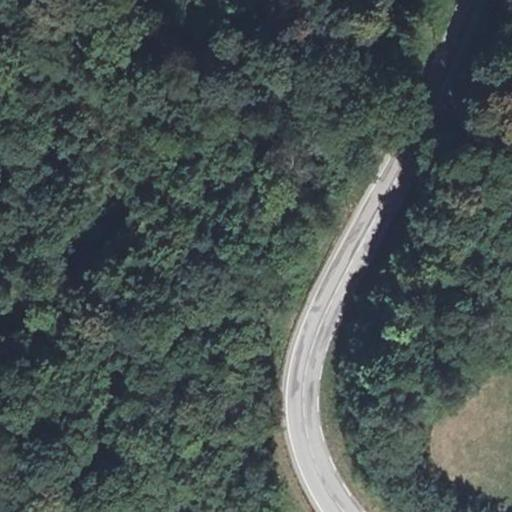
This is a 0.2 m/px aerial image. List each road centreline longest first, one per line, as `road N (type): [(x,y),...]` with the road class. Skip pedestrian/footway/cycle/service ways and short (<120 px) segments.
road 1 (secondary): [(487,0),(406,176),(308,339),(296,401),(315,483),(334,511)]
road 2 (track): [(160,511),(158,423),(220,256),(280,33),(270,0)]
